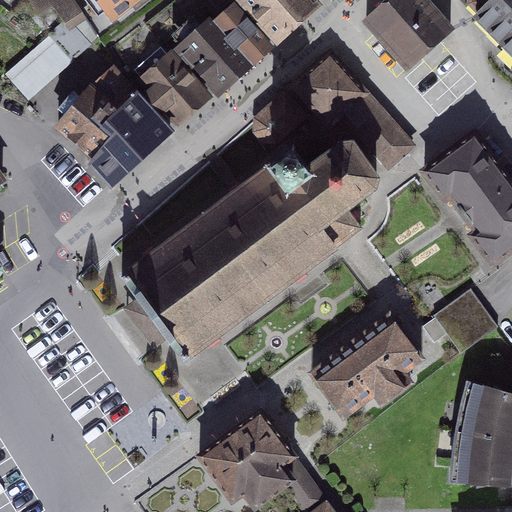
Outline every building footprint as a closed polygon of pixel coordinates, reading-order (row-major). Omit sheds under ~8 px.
[(66,23),(5,69),(26,97),(105,37),(76,0),(32,0),(43,13),(53,6),(66,23)] [(102,0),(115,17),(136,0),(102,0)] [(314,0),(241,0),(277,40),(318,4),(315,1),(314,0)] [(420,0),(388,0),(367,20),(408,66),(448,30),(420,0)] [(511,0),(490,0),(478,12),(511,46),(511,0)] [(210,18),(177,46),(199,71),(252,25),(232,2),(212,20),(210,18)] [(252,25),(199,71),(218,93),(271,47),(252,25)] [(167,110),(178,122),(208,97),(170,54),(141,79),(150,90),(146,93),(164,113),(167,110)] [(330,55),(296,86),(329,122),(341,112),(363,92),(330,55)] [(93,156),(114,180),(167,132),(112,71),(96,84),(120,111),(104,124),(115,136),(93,156)] [(120,111),(96,84),(62,125),(93,156),(115,136),(104,124),(120,111)] [(388,164),(410,145),(363,92),(341,112),(388,164)] [(304,116),(287,95),(262,115),(259,127),(266,137),(279,135),(304,116)] [(511,248),(511,182),(473,131),(424,168),(494,262),(511,248)] [(123,275),(187,358),(358,226),(344,208),(375,184),(376,173),(354,144),(343,143),(311,167),(294,144),(123,275)] [(435,313),(458,350),(495,327),(472,290),(435,313)] [(390,317),(315,374),(344,413),(380,385),(387,395),(408,379),(401,369),(420,355),(390,317)] [(511,456),(511,394),(475,388),(461,475),(508,483),(511,456)] [(311,511),(326,501),(261,412),(202,454),(235,499),(245,492),(255,505),(285,483),(305,511),(311,511)] [(268,511),(333,511),(326,501),(311,511),(278,511),(276,507),(268,511)]
